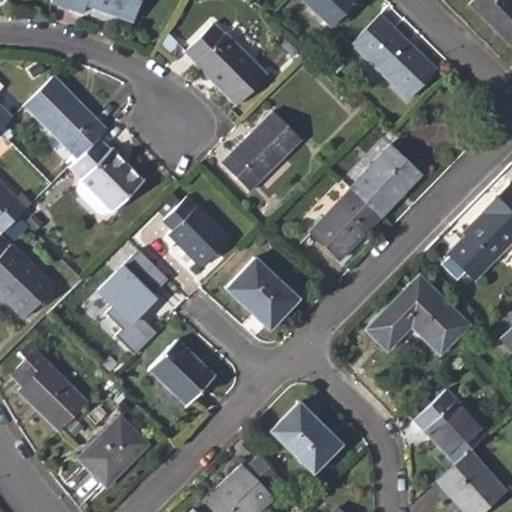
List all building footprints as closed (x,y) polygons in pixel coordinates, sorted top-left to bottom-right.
[(139,0),(49,0),(49,1),(66,8),(83,15),(86,6),(132,22),(139,0)] [(297,0),(329,28),(355,2),(352,0),(297,0)] [(471,0),(467,4),(509,47),(511,44),(511,1),(511,0),(471,0)] [(350,45),(408,100),(435,71),(378,16),(350,45)] [(193,63),(235,106),(265,76),(223,33),(222,34),(212,23),(183,52),(194,62),(193,63)] [(22,106),(75,160),(97,138),(105,129),(52,76),(22,106)] [(0,126),(10,118),(0,108),(0,88),(1,88),(0,86),(0,126)] [(220,164),(248,192),(299,140),(271,112),(220,164)] [(107,150),(97,138),(75,160),(68,166),(80,177),(78,178),(93,194),(110,211),(141,182),(109,148),(107,150)] [(348,190),(376,218),(418,173),(390,147),(348,190)] [(0,232),(1,233),(17,217),(25,208),(0,181),(0,232)] [(447,254),(472,280),(511,240),(511,187),(511,186),(495,202),(497,205),(488,214),(486,212),(463,234),(466,236),(447,254)] [(306,232),(336,260),(376,218),(348,190),(347,189),(306,232)] [(84,204),(104,225),(114,215),(110,211),(93,194),(84,204)] [(165,235),(199,269),(227,240),(183,197),(160,220),(170,230),(165,235)] [(0,294),(22,316),(52,287),(0,235),(0,294)] [(224,290),(268,330),(297,299),(252,258),(224,290)] [(116,339),(122,345),(141,325),(131,314),(140,304),(108,274),(80,303),(96,319),(116,339)] [(409,325),(438,353),(464,325),(424,284),(409,300),(402,292),(365,329),(385,350),(409,325)] [(87,328),(108,348),(116,339),(96,319),(87,328)] [(511,326),(498,339),(511,354),(511,326)] [(146,369),(184,406),(212,377),(174,340),(146,369)] [(16,390),(58,431),(86,404),(33,349),(9,374),(20,385),(16,390)] [(411,420),(452,463),(467,450),(485,434),(443,389),(411,420)] [(269,432),(312,474),(338,446),(317,426),(319,424),(296,403),(269,432)] [(76,459),(105,487),(147,445),(118,417),(76,459)] [(433,480),(461,511),(481,511),(504,491),(467,450),(452,463),(433,480)] [(201,500),(211,511),(255,511),(271,498),(264,490),(278,477),(257,454),(243,467),(240,464),(201,500)]
